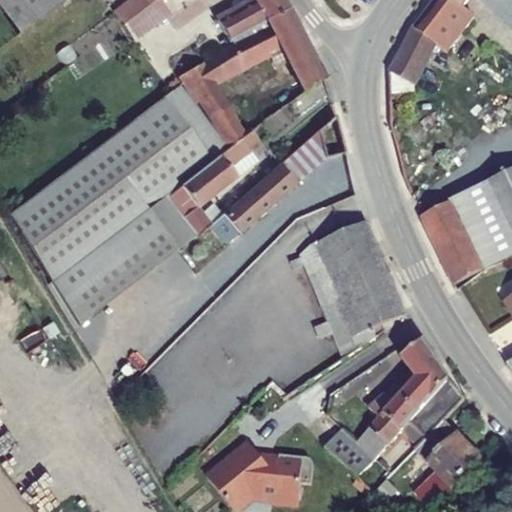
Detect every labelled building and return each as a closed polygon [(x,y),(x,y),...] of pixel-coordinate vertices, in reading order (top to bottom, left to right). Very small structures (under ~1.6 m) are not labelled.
[(63,4),(60,0),(0,0),(0,16),(14,37),(63,4)] [(131,0),(121,8),(130,21),(159,0),(131,0)] [(174,16),(161,0),(159,0),(130,21),(127,23),(139,42),(174,16)] [(285,15),(275,0),(247,0),(252,6),(216,27),(228,47),(285,15)] [(511,0),(433,0),(403,39),(385,74),(412,88),(423,67),(433,74),(471,25),(456,14),(466,0),(511,0)] [(74,19),(66,8),(17,42),(25,53),(74,19)] [(121,8),(111,15),(119,29),(127,23),(130,21),(121,8)] [(183,90),(224,157),(243,142),(234,127),(242,122),(235,111),(227,116),(212,91),(275,53),(295,91),(263,120),(266,124),(318,82),(285,15),(228,47),(231,52),(179,83),(183,90)] [(224,157),(183,90),(7,218),(68,320),(193,238),(165,205),(224,157)] [(242,122),(234,127),(243,142),(247,139),(250,136),(242,122)] [(341,159),(330,123),(313,138),(274,172),(290,191),(321,165),(341,159)] [(224,157),(165,205),(193,238),(195,240),(205,231),(214,224),(205,214),(201,217),(197,213),(253,167),(247,159),(256,151),(247,139),(243,142),(224,157)] [(511,171),(414,224),(452,300),(485,273),(511,261),(511,171)] [(290,191),(274,172),(217,221),(233,240),(290,191)] [(221,250),(233,240),(217,221),(214,224),(205,231),(221,250)] [(367,229),(312,250),(350,351),(360,348),(357,340),(402,323),(367,229)] [(511,298),(500,306),(511,325),(511,298)] [(439,428),(461,405),(445,386),(419,347),(396,361),(405,375),(366,416),(377,427),(354,450),(340,437),(321,456),(368,501),(387,482),(369,465),(407,426),(425,443),(439,428)] [(343,357),(315,385),(327,397),(355,369),(343,357)] [(511,363),(501,371),(511,385),(511,363)] [(246,445),(229,425),(201,454),(217,469),(246,445)] [(425,443),(410,459),(448,497),(478,467),(439,428),(425,443)] [(258,459),(246,445),(217,469),(205,479),(231,511),(232,511),(251,496),(270,498),(270,503),(297,506),(299,482),(309,483),(311,470),(311,469),(311,467),(310,466),(310,465),(309,464),(308,463),(307,463),(306,462),(304,462),(277,459),(277,463),(258,461),(258,459)]
